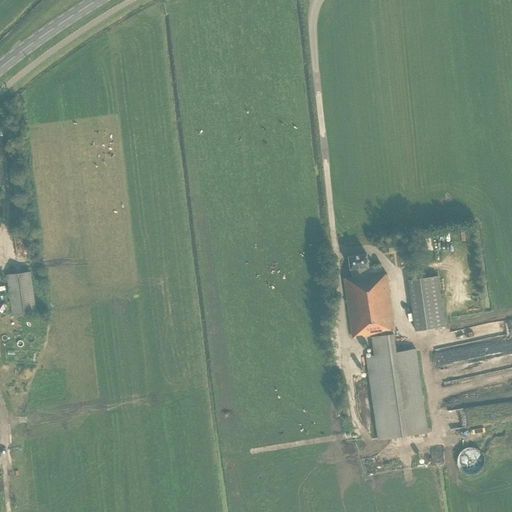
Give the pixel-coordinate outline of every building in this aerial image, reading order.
[(385,241),(385,251),(400,250),(400,241),(385,241)] [(366,357),(378,440),(428,433),(416,350),(396,352),(393,330),(395,330),(387,274),(368,277),(366,267),(368,267),(366,254),(349,256),(350,269),(351,269),(352,278),(344,279),(352,338),(371,335),(374,355),(366,357)] [(7,275),(12,315),(36,311),(30,272),(7,275)] [(408,281),(415,331),(445,327),(438,277),(408,281)] [(318,458),(306,461),(308,467),(319,464),(318,458)]
